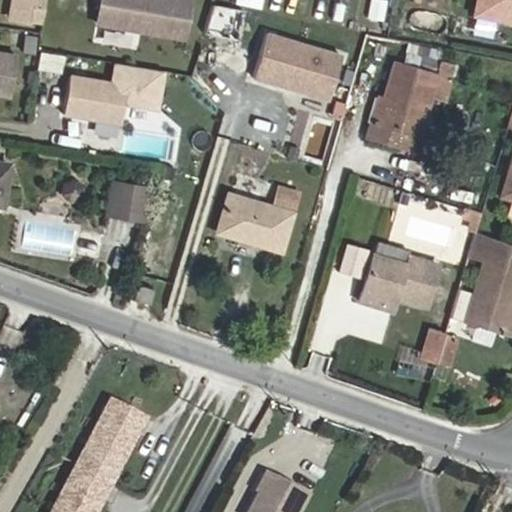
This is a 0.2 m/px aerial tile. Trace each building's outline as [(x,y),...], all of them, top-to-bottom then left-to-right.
[(14,0),(12,18),(44,23),(47,0),(14,0)] [(185,40),(191,1),(184,0),(103,0),(99,26),(185,40)] [(367,0),(366,20),(383,22),(384,0),(367,0)] [(511,0),(474,0),(471,15),(490,20),(493,9),(511,13),(511,0)] [(490,20),(511,24),(511,13),(493,9),(490,20)] [(332,104),(346,60),(270,37),(257,81),(332,104)] [(35,70),(60,72),(62,53),(36,51),(35,70)] [(0,96),(11,98),(18,58),(0,55),(0,96)] [(162,105),(166,75),(118,67),(115,87),(129,89),(127,99),(162,105)] [(400,68),(388,104),(380,131),(371,127),(367,142),(386,148),(410,70),(400,68)] [(431,140),(420,137),(438,78),(410,70),(386,148),(425,160),(431,140)] [(127,99),(129,89),(115,87),(70,80),(64,118),(122,128),(127,99)] [(388,104),(380,101),(371,127),(380,131),(388,104)] [(511,118),(508,131),(511,132),(511,163),(500,202),(511,206),(511,205),(511,118)] [(0,209),(4,210),(9,167),(0,165),(0,209)] [(403,176),(399,186),(424,194),(427,183),(403,176)] [(61,194),(70,202),(81,198),(83,188),(74,179),(64,183),(61,194)] [(111,218),(146,224),(152,193),(114,186),(111,218)] [(290,254),(308,193),(291,187),(282,210),(236,196),(225,235),(290,254)] [(479,227),(482,218),(465,214),(462,222),(479,227)] [(107,217),(103,239),(133,244),(137,223),(107,217)] [(469,313),(466,323),(470,324),(496,333),(503,335),(511,307),(511,247),(477,234),(469,259),(484,263),(477,291),(476,291),(469,313)] [(408,262),(406,269),(374,259),(361,303),(393,315),(397,302),(417,308),(428,268),(408,262)] [(427,311),(439,271),(428,268),(417,308),(427,311)] [(138,289),(132,305),(145,309),(149,293),(138,289)] [(454,291),(448,320),(461,322),(466,293),(454,291)] [(510,337),(511,330),(511,307),(503,335),(510,337)] [(493,345),(496,333),(470,324),(466,336),(493,345)] [(432,327),(423,356),(438,360),(445,338),(447,331),(432,327)] [(438,360),(450,363),(457,342),(445,338),(438,360)] [(99,478),(109,484),(137,435),(127,429),(136,413),(111,399),(74,464),(99,478)] [(137,435),(146,420),(136,413),(127,429),(137,435)] [(46,511),(93,511),(101,499),(91,493),(99,478),(74,464),(46,511)] [(255,491),(262,495),(253,511),(295,511),(303,497),(263,476),(255,491)] [(101,499),(109,484),(99,478),(91,493),(101,499)]
